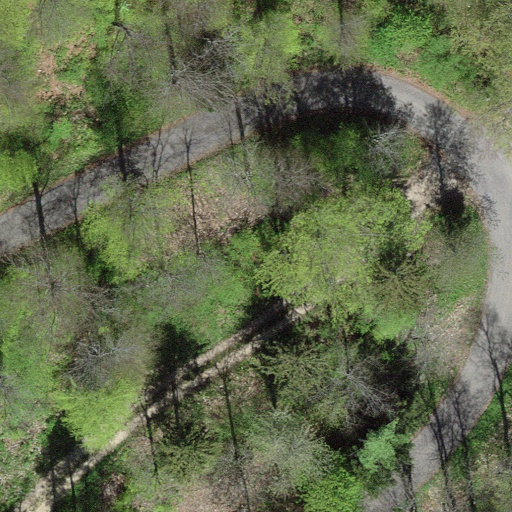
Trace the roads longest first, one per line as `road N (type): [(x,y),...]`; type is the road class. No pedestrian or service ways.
road 1 (track): [(0,510),(261,330),(431,188),(489,169),(511,136)]
road 2 (unclassified): [(0,233),(238,117),(289,97),(350,88),(411,103),(461,137),(499,188),(511,237)]
road 3 (track): [(505,315),(375,396),(222,511)]
road 4 (unclassified): [(511,280),(495,344),(462,407),(434,443),(354,511)]
